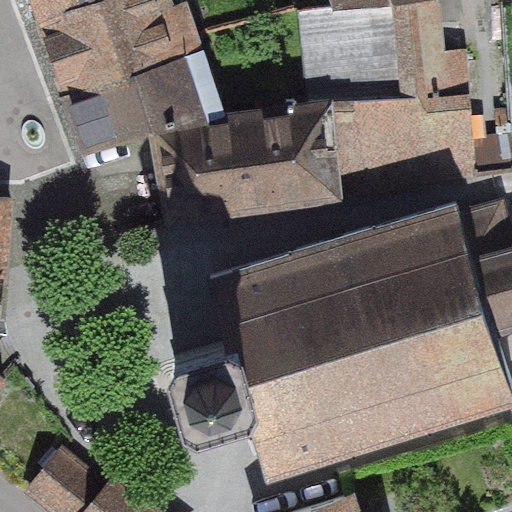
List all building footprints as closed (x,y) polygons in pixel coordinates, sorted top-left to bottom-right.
[(36,0),(45,22),(103,0),(36,0)] [(103,0),(45,22),(51,39),(70,93),(203,49),(185,0),(175,0),(169,3),(167,0),(103,0)] [(399,0),(346,4),(306,8),(312,105),(466,92),(462,54),(440,54),(435,0),(399,0)] [(203,49),(70,93),(88,150),(146,128),(155,125),(223,115),(203,49)] [(161,157),(172,217),(343,196),(416,186),(421,181),(474,175),(466,92),(312,105),(253,110),(223,115),(155,125),(161,157)] [(11,197),(0,197),(0,321),(3,322),(11,197)] [(299,249),(213,274),(232,340),(176,357),(195,421),(250,405),(267,461),(263,463),(265,471),(511,398),(511,377),(499,333),(511,328),(511,228),(504,200),(461,213),(458,202),(372,228),(371,226),(299,247),(299,249)] [(65,453),(31,487),(63,511),(160,511),(117,478),(110,487),(65,453)] [(293,511),(358,511),(353,494),(293,511)]
